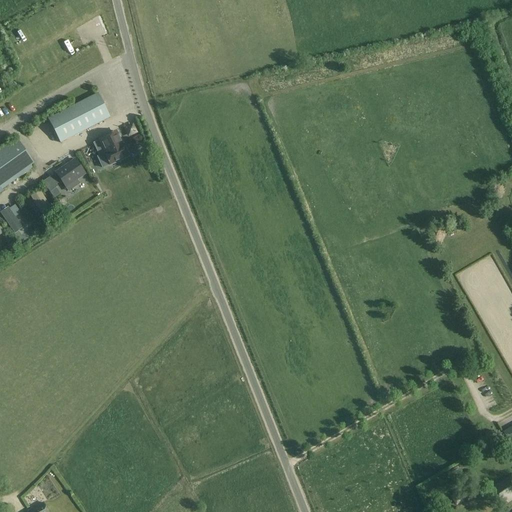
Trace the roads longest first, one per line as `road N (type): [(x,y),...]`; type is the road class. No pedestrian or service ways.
road 1 (unclassified): [(304,511),(147,115),(116,0)]
road 2 (track): [(0,502),(29,483),(214,285)]
